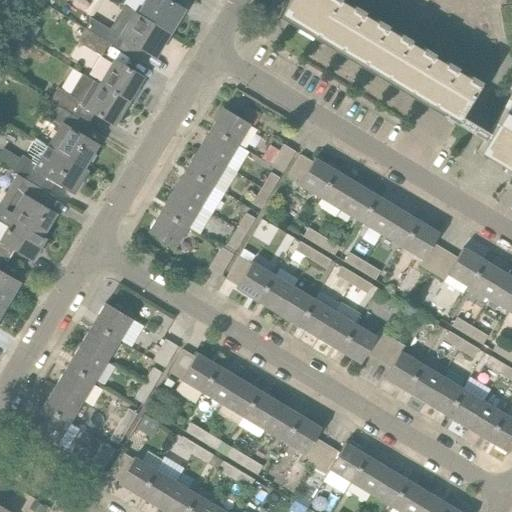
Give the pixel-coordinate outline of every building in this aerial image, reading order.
[(137,14),(170,34),(185,10),(167,0),(144,0),(145,0),(137,14)] [(480,85),(433,57),(338,0),(288,0),(278,18),(279,18),(282,14),(459,120),(480,85)] [(170,34),(137,14),(133,12),(119,36),(156,58),(170,34)] [(109,43),(115,34),(91,19),(86,29),(109,43)] [(101,57),(109,43),(86,29),(77,43),(101,57)] [(100,84),(129,102),(131,99),(133,100),(139,90),(137,88),(143,78),(114,60),(100,84)] [(87,124),(94,114),(114,126),(121,115),(123,116),(129,106),(127,105),(129,102),(100,84),(99,85),(83,75),(70,96),(58,89),(50,102),(53,104),(81,121),(87,124)] [(511,85),(508,91),(511,93),(511,94),(477,152),(511,173),(511,85)] [(46,148),(84,169),(98,145),(75,131),(81,121),(53,104),(43,120),(58,129),(46,148)] [(210,130),(237,146),(249,125),(222,109),(210,130)] [(224,167),(237,146),(210,130),(197,150),(224,167)] [(12,173),(16,175),(39,189),(46,179),(73,195),(87,170),(84,169),(46,148),(33,139),(22,156),(19,162),(14,170),(12,173)] [(270,167),(282,174),(295,153),(283,145),(270,167)] [(185,171),(212,188),(224,167),(197,150),(185,171)] [(298,186),(319,199),(335,171),(314,159),(312,163),(300,156),(286,179),(298,186)] [(172,192),(199,208),(212,188),(185,171),(172,192)] [(319,199),(339,212),(356,184),(335,171),(319,199)] [(261,189),(270,195),(279,179),(270,174),(261,189)] [(0,211),(42,237),(55,215),(41,206),(48,194),(39,189),(16,175),(0,201),(0,211)] [(339,212),(360,224),(377,197),(356,184),(339,212)] [(252,205),(261,210),(270,195),(261,189),(252,205)] [(160,213),(187,228),(199,208),(172,192),(160,213)] [(360,224),(381,236),(397,209),(377,197),(360,224)] [(381,236),(401,249),(418,221),(397,209),(381,236)] [(0,258),(3,260),(7,262),(14,251),(32,262),(46,239),(42,237),(0,211),(0,258)] [(147,234),(174,250),(187,228),(160,213),(147,234)] [(237,229),(246,234),(255,220),(246,214),(237,229)] [(446,275),(457,259),(433,244),(439,234),(418,221),(401,249),(421,261),(418,266),(443,281),(446,275)] [(227,246),(236,251),(246,234),(237,229),(227,246)] [(319,247),(324,238),(308,229),(302,238),(319,247)] [(334,256),(339,247),(324,238),(319,247),(334,256)] [(310,261),(315,252),(299,243),(294,252),(310,261)] [(208,270),(220,277),(233,255),(220,248),(208,270)] [(446,275),(467,288),(483,261),(463,248),(457,259),(446,275)] [(326,270),(331,261),(315,252),(310,261),(326,270)] [(359,272),(365,263),(349,253),(344,263),(359,272)] [(235,290),(256,302),(273,274),(252,262),(251,264),(238,257),(225,280),(237,287),(235,290)] [(0,304),(5,307),(18,284),(0,272),(0,264),(3,260),(0,258),(0,304)] [(467,288),(488,301),(504,274),(483,261),(467,288)] [(375,281),(380,272),(365,263),(359,272),(375,281)] [(335,276),(351,285),(356,276),(341,267),(335,276)] [(256,302),(277,315),(293,287),(273,274),(256,302)] [(488,301),(509,313),(511,307),(511,278),(504,274),(488,301)] [(367,295),(372,286),(356,276),(351,285),(367,295)] [(277,315),(298,327),(314,299),(293,287),(277,315)] [(298,327),(318,340),(335,312),(314,299),(298,327)] [(92,324),(119,341),(132,320),(105,304),(92,324)] [(318,340),(339,352),(356,325),(335,312),(318,340)] [(467,336),(472,328),(456,318),(451,327),(467,336)] [(107,361),(119,341),(92,324),(80,345),(107,361)] [(377,361),(391,339),(378,332),(375,337),(356,325),(339,352),(360,365),(366,355),(377,361)] [(482,345),(487,337),(472,328),(467,336),(482,345)] [(459,350),(464,342),(448,332),(443,340),(459,350)] [(384,379),(405,392),(421,364),(400,352),(403,346),(391,339),(377,361),(390,369),(384,379)] [(152,361),(165,369),(178,347),(165,340),(152,361)] [(474,359),(479,351),(464,342),(459,350),(474,359)] [(508,361),(511,353),(511,352),(497,343),(492,352),(508,361)] [(67,366),(94,382),(107,361),(80,345),(67,366)] [(180,381),(201,393),(217,366),(196,354),(194,358),(182,351),(168,373),(180,380),(180,381)] [(500,374),(505,366),(489,357),(484,365),(500,374)] [(405,392),(425,404),(442,377),(421,364),(405,392)] [(55,387),(82,403),(94,382),(67,366),(55,387)] [(201,393),(222,406),(238,379),(217,366),(201,393)] [(511,381),(511,370),(505,366),(500,374),(511,381)] [(143,384),(152,390),(162,374),(152,368),(143,384)] [(425,404),(446,417),(462,389),(442,377),(425,404)] [(237,426),(242,418),(259,391),(238,379),(222,406),(217,413),(237,426)] [(134,400),(143,405),(152,390),(143,384),(134,400)] [(42,407),(70,423),(82,403),(55,387),(42,407)] [(446,417),(467,429),(483,402),(462,389),(446,417)] [(242,418),(263,431),(279,404),(259,391),(242,418)] [(467,429),(488,442),(504,415),(483,402),(467,429)] [(263,431),(284,443),(300,416),(279,404),(263,431)] [(70,423),(42,407),(30,428),(57,444),(70,423)] [(118,426),(127,431),(137,415),(128,409),(118,426)] [(488,442),(508,454),(511,448),(511,419),(504,415),(488,442)] [(300,461),(313,469),(327,446),(315,439),(321,429),(300,416),(284,443),(304,455),(300,461)] [(200,442),(205,433),(190,423),(185,432),(200,442)] [(109,441),(118,446),(127,431),(118,426),(109,441)] [(216,451),(221,442),(205,433),(200,442),(216,451)] [(192,455),(197,446),(182,437),(177,446),(192,455)] [(90,464),(102,472),(115,451),(103,443),(90,464)] [(339,453),(327,446),(313,469),(305,483),(317,491),(326,476),(329,470),(349,483),(366,456),(345,443),(339,453)] [(208,465),(213,456),(197,446),(192,455),(208,465)] [(241,467),(247,458),(231,448),(225,457),(241,467)] [(118,484),(138,497),(155,470),(160,460),(146,453),(141,462),(134,457),(132,460),(121,453),(107,475),(119,482),(118,484)] [(349,483),(370,495),(386,468),(366,456),(349,483)] [(257,476),(262,467),(247,458),(241,467),(257,476)] [(217,471),(232,480),(238,471),(223,462),(217,471)] [(370,495),(391,508),(407,481),(386,468),(370,495)] [(138,497),(159,509),(176,482),(155,470),(138,497)] [(249,490),(255,481),(238,471),(232,480),(249,490)] [(391,508),(397,511),(416,511),(428,493),(407,481),(391,508)] [(159,509),(163,511),(186,511),(197,495),(176,482),(159,509)] [(416,511),(444,511),(449,506),(428,493),(416,511)] [(186,511),(214,511),(217,507),(197,495),(186,511)]
